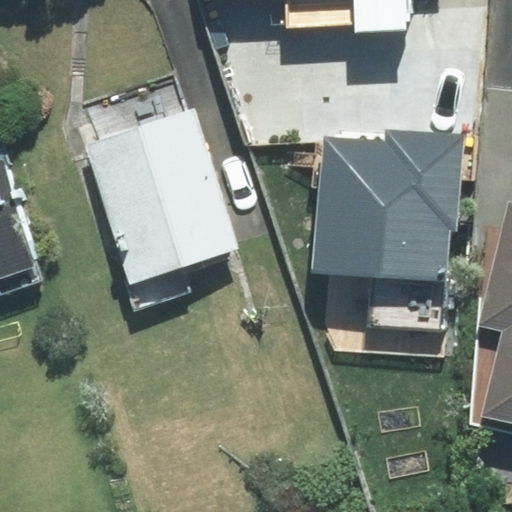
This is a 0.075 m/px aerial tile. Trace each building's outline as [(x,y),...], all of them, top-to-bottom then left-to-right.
[(273,36),(336,38),(404,41),(405,16),(441,17),(442,0),(187,0),(187,6),(274,10),(273,36)] [(73,147),(125,315),(240,279),(189,111),(73,147)] [(299,142),(298,238),(423,239),(424,143),(299,142)] [(9,158),(0,160),(0,284),(39,275),(9,158)] [(511,203),(511,204),(476,340),(486,342),(463,429),(511,441),(511,203)]
